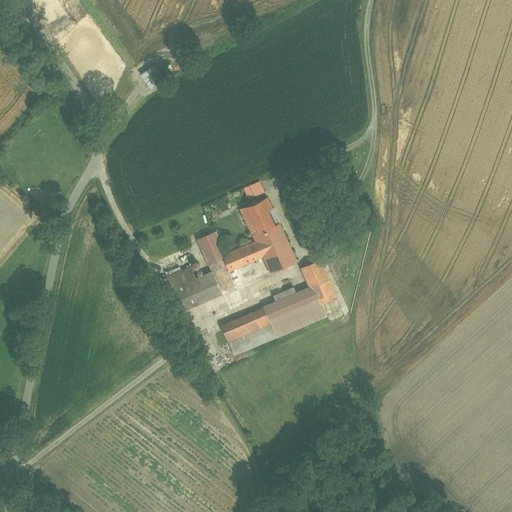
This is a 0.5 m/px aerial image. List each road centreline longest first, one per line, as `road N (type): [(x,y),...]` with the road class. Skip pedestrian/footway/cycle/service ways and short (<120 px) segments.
road 1 (unclassified): [(41,35),(96,126),(98,160),(72,207),(13,460)]
road 2 (unclassified): [(21,469),(179,347),(215,308),(290,279)]
